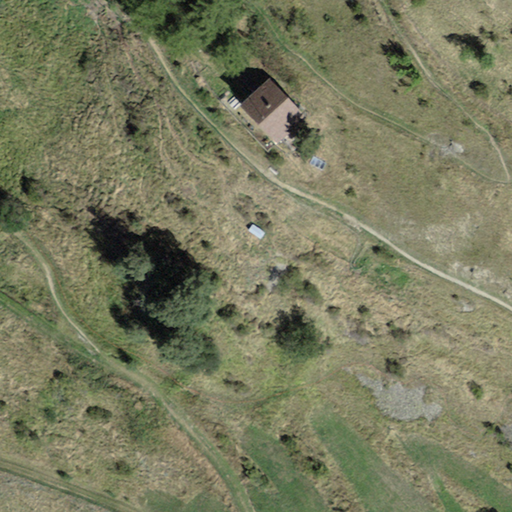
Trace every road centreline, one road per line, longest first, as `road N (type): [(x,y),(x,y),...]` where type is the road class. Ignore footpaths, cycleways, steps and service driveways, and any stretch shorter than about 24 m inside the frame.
road 1 (track): [(244,511),(234,486),(180,420),(91,340)]
road 2 (track): [(0,468),(130,511)]
